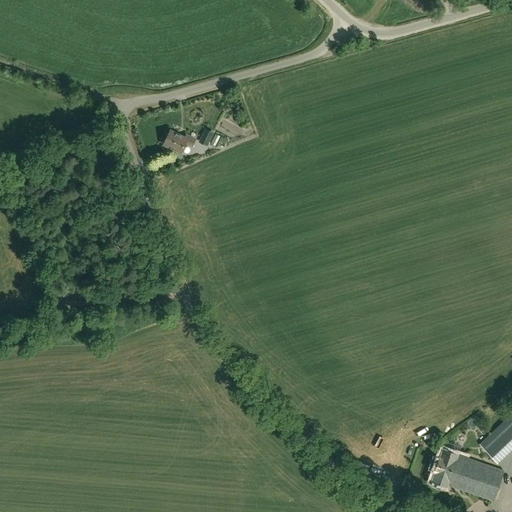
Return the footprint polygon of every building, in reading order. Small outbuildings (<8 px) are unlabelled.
[(215,133),(206,128),(198,142),(208,146),(215,133)] [(187,135),(185,138),(171,131),(164,145),(181,153),(186,143),(192,147),(196,139),(187,135)] [(216,134),(211,144),(215,147),(220,136),(216,134)] [(511,413),(480,446),(498,466),(511,452),(511,413)] [(458,454),(443,449),(440,457),(434,473),(435,473),(432,481),(448,486),(448,485),(493,501),(504,471),(458,455),(458,454)]
